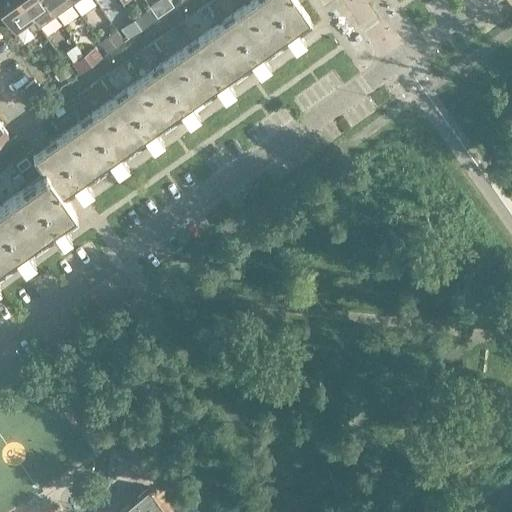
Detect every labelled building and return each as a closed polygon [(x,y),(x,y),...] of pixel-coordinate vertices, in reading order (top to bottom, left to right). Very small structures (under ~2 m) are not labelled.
[(39,26),(20,0),(0,0),(0,8),(14,29),(25,21),(32,31),(39,26)] [(55,14),(45,0),(20,0),(39,26),(55,14)] [(72,3),(70,0),(45,0),(55,14),(72,3)] [(157,0),(149,6),(157,16),(169,8),(163,0),(157,0)] [(309,17),(296,0),(250,0),(245,4),(273,43),(286,33),(296,48),(305,41),(295,27),(308,18),(309,17)] [(273,43),(245,4),(210,28),(237,67),(250,58),(261,73),(270,66),(260,52),(273,43)] [(237,67),(210,28),(175,53),(202,92),(215,83),(225,98),(235,91),(224,77),(237,67)] [(116,32),(101,42),(107,51),(122,41),(116,31),(116,32)] [(78,72),(90,64),(75,44),(65,51),(72,62),(71,62),(78,72)] [(87,59),(86,60),(90,65),(102,57),(98,51),(87,59)] [(202,92),(175,53),(139,79),(166,117),(180,108),(190,122),(199,116),(189,101),(202,92)] [(166,117),(139,79),(104,103),(131,142),(144,133),(154,148),(163,141),(153,127),(166,117)] [(131,142),(104,103),(68,128),(96,167),(109,158),(119,173),(128,166),(118,152),(131,142)] [(96,167),(68,128),(32,154),(46,174),(64,196),(77,188),(84,198),(93,191),(83,176),(96,167)] [(26,156),(16,162),(21,169),(30,162),(26,156)] [(42,175),(30,183),(11,197),(38,235),(51,226),(61,241),(71,234),(60,220),(66,216),(69,213),(71,212),(72,209),(71,207),(70,205),(71,205),(64,196),(46,174),(44,174),(42,175)] [(38,235),(11,197),(0,204),(0,256),(3,260),(15,252),(26,266),(35,260),(25,245),(38,235)] [(166,511),(149,486),(120,511),(166,511)]
